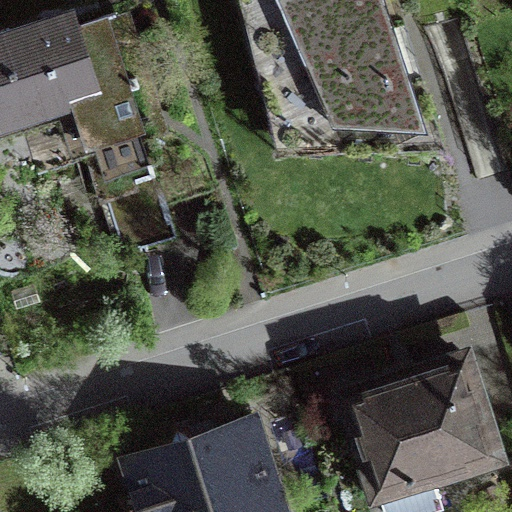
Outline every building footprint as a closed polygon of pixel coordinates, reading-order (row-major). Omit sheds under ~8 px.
[(446,153),(395,0),(235,0),(278,149),(446,153)] [(114,12),(71,26),(92,90),(88,92),(96,116),(88,119),(92,132),(85,134),(125,258),(141,253),(143,259),(150,257),(149,253),(179,243),(137,121),(148,117),(114,12)] [(0,120),(88,92),(92,90),(71,26),(67,14),(0,35),(0,120)] [(386,511),(394,511),(441,497),(431,466),(492,447),(462,355),(348,392),(386,511)] [(147,511),(282,511),(252,419),(130,459),(147,511)]
